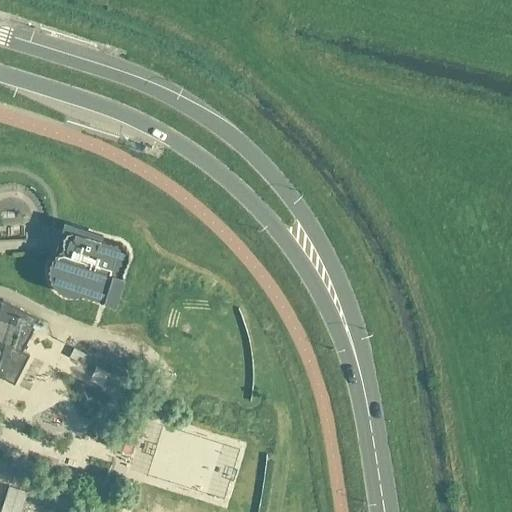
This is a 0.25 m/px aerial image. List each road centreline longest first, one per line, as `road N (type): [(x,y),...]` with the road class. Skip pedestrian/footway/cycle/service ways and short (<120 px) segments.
road 1 (secondary): [(363,391),(357,334),(320,247),(247,154),(213,124),(150,90),(0,41)]
road 2 (secondary): [(0,76),(120,114),(218,173),(303,271),(363,391)]
road 3 (secondary): [(382,511),(363,391)]
